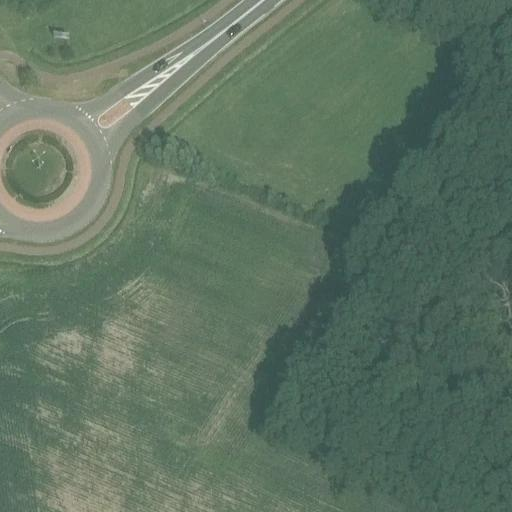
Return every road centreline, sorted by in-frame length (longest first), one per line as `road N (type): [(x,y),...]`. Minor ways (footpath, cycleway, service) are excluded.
road 1 (secondary): [(82,134),(255,0)]
road 2 (secondary): [(0,212),(42,230),(76,217),(96,186),(82,134)]
